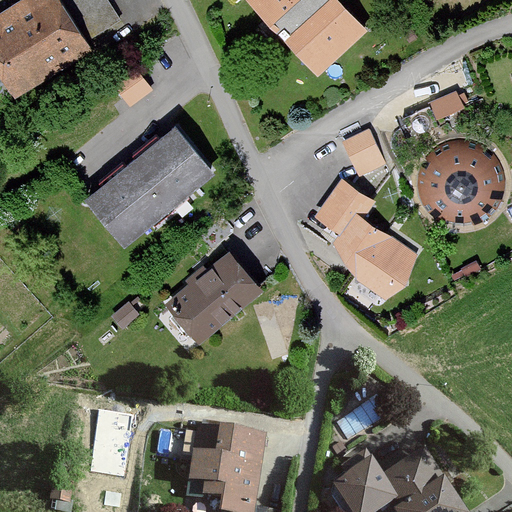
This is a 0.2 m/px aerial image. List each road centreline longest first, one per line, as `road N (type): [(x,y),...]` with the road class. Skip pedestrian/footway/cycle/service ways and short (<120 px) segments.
road 1 (residential): [(511,27),(427,61),(258,182)]
road 2 (residential): [(339,331),(399,360),(446,396),(511,469)]
road 3 (residential): [(171,0),(258,182)]
road 4 (residential): [(339,331),(320,372),(295,511)]
road 5 (residential): [(258,182),(316,306),(339,331)]
